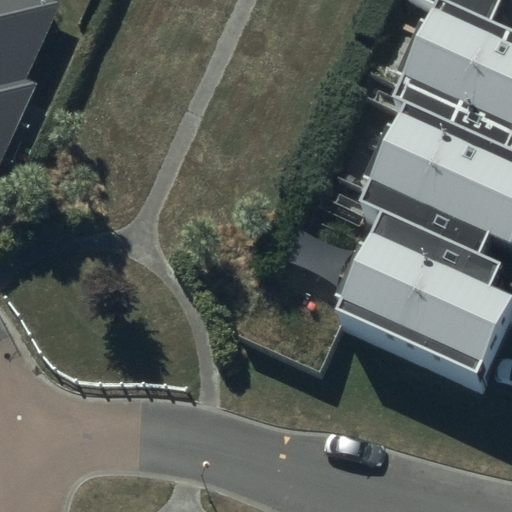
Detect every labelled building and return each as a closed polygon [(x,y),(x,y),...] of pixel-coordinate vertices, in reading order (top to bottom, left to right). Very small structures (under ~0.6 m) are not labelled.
[(0,0),(0,183),(39,96),(30,93),(64,16),(27,0),(0,0)] [(444,29),(489,49),(497,34),(511,0),(415,0),(410,13),(444,29)] [(511,59),(489,49),(444,29),(439,40),(423,32),(395,91),(411,99),(396,131),(409,137),(511,181),(511,59)] [(363,196),(378,203),(362,236),(384,247),(487,290),(496,271),(511,279),(511,181),(409,137),(405,146),(401,154),(387,147),(363,196)] [(511,349),(511,330),(493,321),(504,298),(487,290),(384,247),(377,263),(363,256),(335,315),(349,321),(338,344),(481,413),(511,349)]
